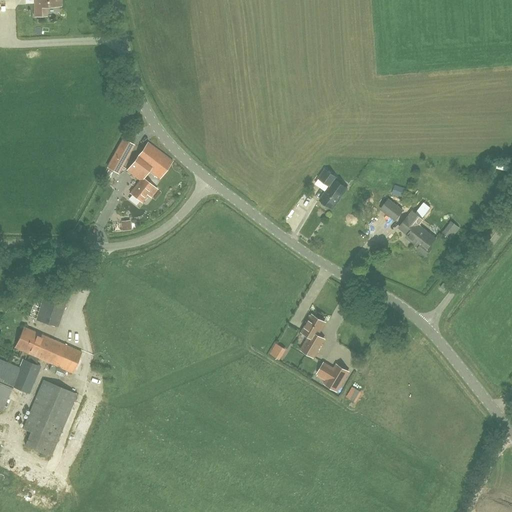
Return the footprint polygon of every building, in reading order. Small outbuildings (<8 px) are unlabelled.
[(59,0),(33,0),(34,16),(46,16),(45,7),(60,6),(59,0)] [(133,145),(123,139),(107,168),(117,173),(133,145)] [(151,198),(157,189),(143,178),(148,171),(159,179),(172,161),(147,142),(126,171),(139,181),(130,193),(141,203),(147,195),(151,198)] [(329,186),(319,201),(320,202),(320,203),(320,204),(323,207),(325,206),(325,205),(331,210),(347,188),(334,179),(336,177),(325,170),(319,179),(329,186)] [(393,184),(389,192),(402,197),(405,188),(393,184)] [(395,220),(402,211),(388,200),(381,209),(395,220)] [(431,248),(428,246),(435,238),(407,217),(399,228),(408,234),(406,237),(418,246),(416,249),(425,255),(431,248)] [(120,230),(130,229),(129,220),(119,220),(120,230)] [(440,231),(447,237),(456,226),(449,220),(440,231)] [(44,296),(36,320),(58,327),(66,303),(63,302),(67,291),(50,285),(46,297),(44,296)] [(309,337),(301,350),(313,357),(323,339),(317,335),(324,322),(312,315),(311,317),(309,316),(306,322),(307,322),(302,332),(309,337)] [(81,352),(23,327),(14,348),(72,373),(81,352)] [(278,360),(285,348),(274,342),(267,354),(278,360)] [(0,405),(3,407),(12,386),(29,393),(40,367),(23,359),(19,368),(0,359),(0,405)] [(317,373),(328,379),(325,384),(336,391),(348,372),(337,365),(334,370),(323,364),(317,373)] [(77,394),(43,380),(22,429),(30,432),(25,446),(50,457),(77,394)]
